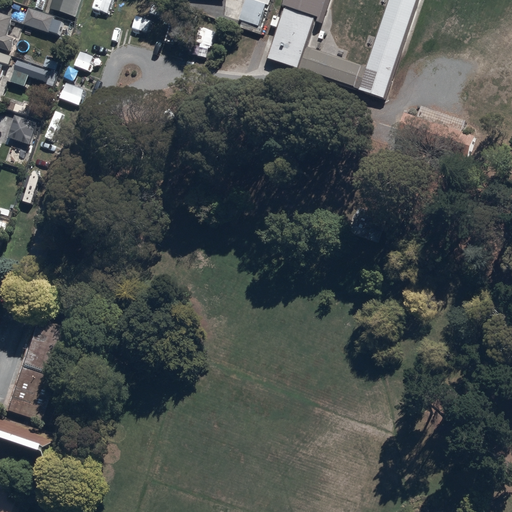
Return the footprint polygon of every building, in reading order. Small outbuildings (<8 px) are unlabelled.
[(77,17),(82,0),(53,0),(51,9),(77,17)] [(259,33),(261,27),(258,25),(267,3),(259,0),(246,0),(240,18),(244,19),(241,26),(259,33)] [(286,0),(269,54),(301,64),(309,39),(319,6),(299,0),(286,0)] [(299,0),(319,6),(328,9),(330,0),(299,0)] [(416,0),(387,0),(361,85),(387,94),(416,0)] [(54,16),(30,8),(25,23),(49,32),(54,16)] [(0,48),(10,53),(16,37),(7,34),(14,17),(0,11),(0,48)] [(365,57),(309,39),(301,64),(358,81),(365,57)] [(52,69),(19,60),(13,80),(16,81),(16,82),(26,85),(29,75),(48,81),(52,69)] [(407,110),(399,134),(456,154),(458,150),(470,154),(477,134),(462,129),(466,120),(423,105),(420,114),(407,110)] [(38,122),(15,115),(9,135),(15,137),(15,139),(31,144),(38,122)] [(359,209),(351,233),(380,242),(388,218),(359,209)] [(75,327),(40,316),(11,409),(46,420),(75,327)] [(62,437),(0,415),(0,456),(49,473),(62,437)] [(6,484),(0,481),(0,511),(30,511),(36,495),(15,487),(17,480),(9,477),(6,484)]
